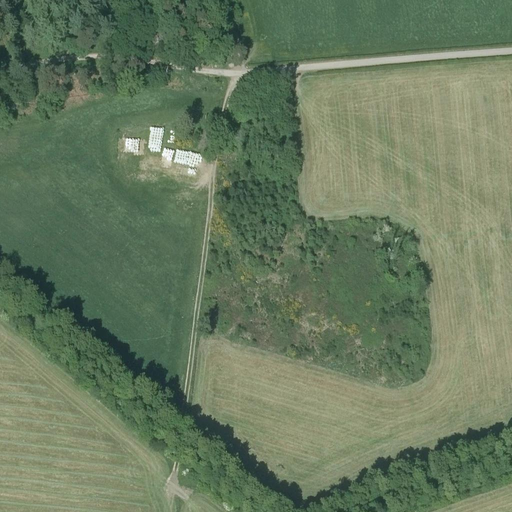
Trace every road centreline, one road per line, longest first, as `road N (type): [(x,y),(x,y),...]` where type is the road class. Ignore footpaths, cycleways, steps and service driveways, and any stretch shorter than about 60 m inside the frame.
road 1 (track): [(240,74),(224,115),(173,468)]
road 2 (track): [(511,51),(240,74)]
road 3 (track): [(240,74),(112,56),(0,71)]
